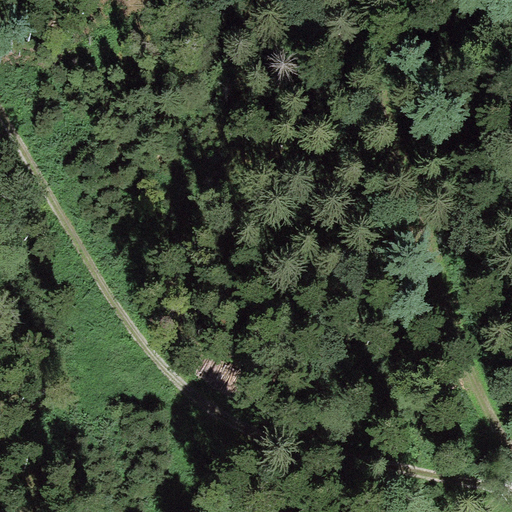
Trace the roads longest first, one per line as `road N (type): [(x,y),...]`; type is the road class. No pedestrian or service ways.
road 1 (track): [(0,115),(125,322),(193,402),(277,438),(511,476)]
road 2 (track): [(341,0),(453,338),(484,411),(511,452)]
